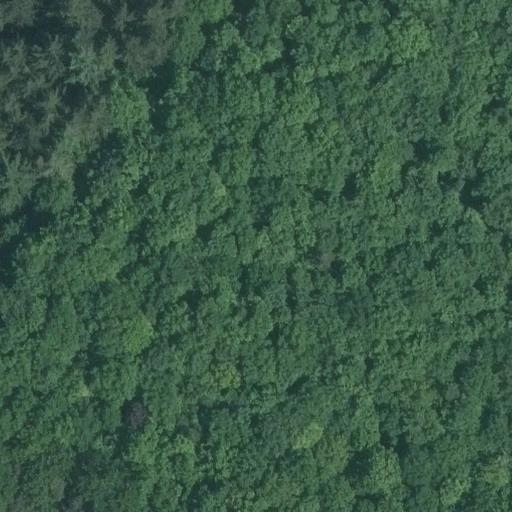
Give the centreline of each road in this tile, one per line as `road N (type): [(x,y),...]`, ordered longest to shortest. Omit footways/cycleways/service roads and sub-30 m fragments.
road 1 (track): [(354,0),(511,111)]
road 2 (track): [(0,410),(157,511)]
